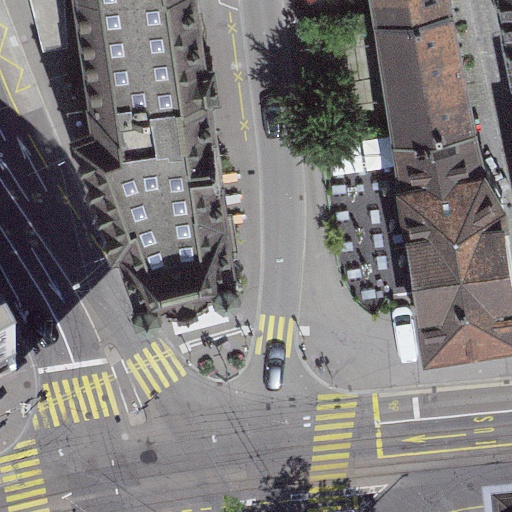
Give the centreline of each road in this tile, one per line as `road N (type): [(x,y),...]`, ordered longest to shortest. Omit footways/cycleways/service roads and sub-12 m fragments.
road 1 (secondary): [(263,469),(281,186),(257,0)]
road 2 (secondary): [(216,475),(131,336),(71,287)]
road 3 (secondary): [(71,287),(73,367),(106,493)]
road 4 (residential): [(263,469),(458,451)]
road 5 (secondary): [(0,169),(71,287)]
road 6 (residential): [(511,221),(489,89)]
